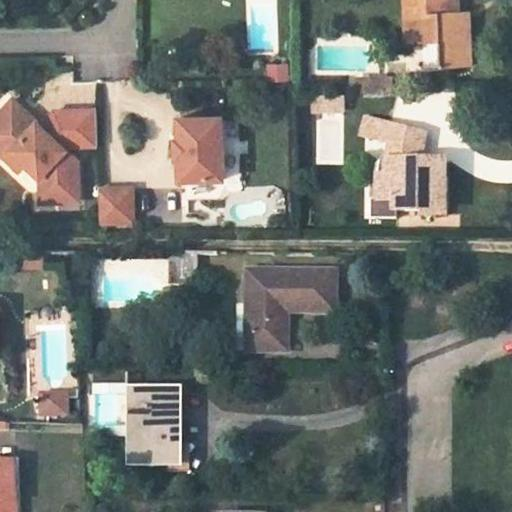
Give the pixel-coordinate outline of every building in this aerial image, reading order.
[(460,10),(459,0),(406,0),(408,42),(445,41),(446,65),(473,65),(470,17),(460,17),(460,10)] [(471,9),(460,10),(460,17),(470,17),(471,9)] [(81,199),(80,158),(68,148),(71,144),(99,143),(98,107),(55,109),(56,121),(48,129),(42,123),(14,97),(0,112),(0,136),(12,148),(5,155),(20,169),(27,162),(41,175),(43,200),(81,199)] [(56,121),(55,109),(42,123),(48,129),(56,121)] [(178,140),(178,153),(178,155),(182,155),(182,177),(225,176),(224,115),(181,116),(181,138),(178,138),(178,140)] [(449,176),(450,160),(423,159),(413,159),(413,147),(416,132),(368,118),(363,134),(393,142),(388,154),(388,172),(380,172),(381,196),(370,196),(370,214),(394,214),(394,209),(421,209),(421,205),(440,206),(441,176),(449,176)] [(413,147),(423,148),(427,134),(416,132),(413,147)] [(12,148),(0,136),(0,150),(5,155),(12,148)] [(423,159),(423,148),(413,147),(413,159),(423,159)] [(448,205),(449,176),(441,176),(440,206),(448,205)] [(134,186),(100,187),(101,220),(135,220),(134,186)] [(173,283),(226,283),(225,269),(221,252),(173,251),(173,283)] [(338,311),(338,273),(251,271),(250,351),(290,351),(290,310),(338,311)] [(182,463),(182,390),(133,389),(132,463),(182,463)] [(42,394),(43,414),(56,413),(56,404),(67,404),(67,393),(42,394)] [(67,404),(56,404),(56,413),(68,413),(67,404)] [(0,511),(17,511),(17,462),(0,462),(0,511)]
